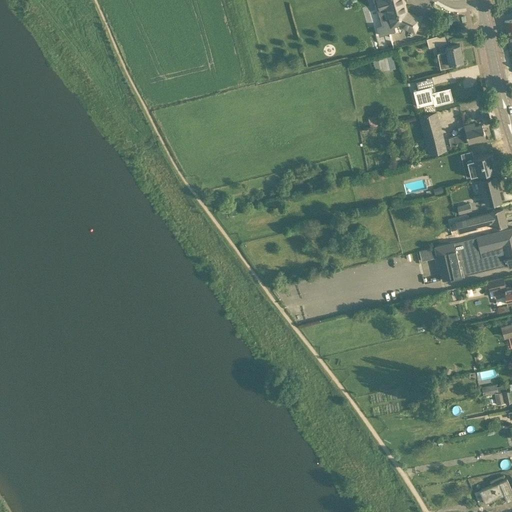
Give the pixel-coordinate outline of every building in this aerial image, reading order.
[(377,0),(380,9),(386,7),(392,25),(399,23),(414,30),(420,18),(406,12),(403,1),(401,1),(401,0),(377,0)] [(444,34),(427,39),(429,47),(446,43),(444,34)] [(452,66),(451,63),(463,61),(460,44),(446,47),(447,51),(438,53),(441,68),(452,66)] [(387,56),(390,69),(396,67),(392,54),(387,56)] [(378,58),(372,60),(376,73),(381,71),(378,58)] [(443,89),(442,83),(425,87),(429,103),(445,99),(446,102),(465,97),(461,84),(443,89)] [(436,110),(419,115),(430,153),(447,148),(436,110)] [(474,122),(458,127),(460,134),(454,135),(448,137),(450,145),(468,140),(468,142),(485,137),(482,124),(475,126),(474,122)] [(412,144),(389,150),(392,160),(403,157),(403,158),(414,155),(412,144)] [(477,174),(484,173),(494,170),(490,155),(463,161),(465,170),(468,169),(470,176),(477,174)] [(495,176),(479,180),(485,205),(501,201),(495,176)] [(459,213),(472,210),(470,202),(457,206),(453,207),(455,213),(458,212),(459,213)] [(487,213),(465,218),(465,219),(459,220),(461,230),(468,228),(468,230),(478,227),(478,226),(491,222),(492,228),(507,224),(503,208),(493,211),(487,212),(487,213)] [(507,264),(508,266),(508,267),(511,266),(511,227),(454,241),(454,240),(434,245),(434,246),(419,250),(422,260),(436,257),(442,280),(507,264)] [(489,290),(493,290),(506,286),(503,276),(487,280),(489,290)] [(507,302),(511,301),(511,287),(511,285),(493,290),(494,297),(501,295),(505,295),(507,302)] [(499,312),(509,310),(508,304),(497,307),(499,312)] [(511,335),(511,336),(511,321),(501,325),(504,338),(511,335)] [(483,395),(495,393),(497,392),(498,392),(496,384),(481,387),(483,395)] [(511,396),(511,389),(503,391),(505,403),(511,401),(511,396)] [(484,502),(504,494),(507,500),(511,498),(511,490),(511,488),(507,478),(499,481),(499,482),(479,490),(484,502)]
